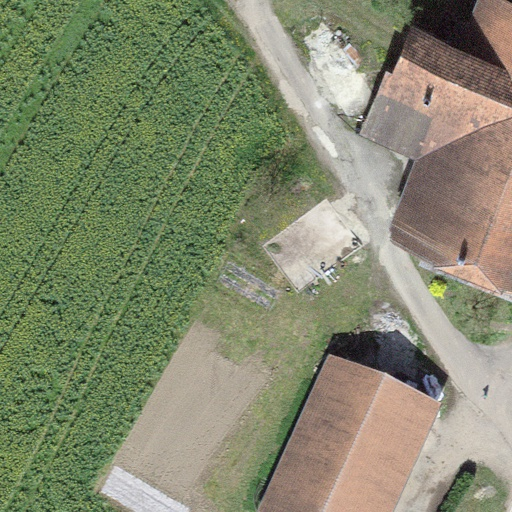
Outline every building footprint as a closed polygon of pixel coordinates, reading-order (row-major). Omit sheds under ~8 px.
[(427,235),(417,258),(511,295),(511,12),(502,9),(435,180),(431,178),(412,229),(427,235)] [(310,26),(304,27),(299,30),(296,35),(295,41),(296,47),(299,52),(303,54),(309,56),(314,55),(320,52),(323,47),(325,41),(324,35),(321,30),(316,27),(310,26)] [(391,68),(385,66),(361,128),(407,146),(447,42),(408,27),(391,68)] [(331,55),(325,56),(320,60),(317,65),(316,71),(318,77),(321,81),(325,84),(330,85),(336,84),(341,81),(345,77),(346,71),(345,65),(342,60),(337,56),(331,55)] [(349,81),(343,82),(338,86),(335,91),(334,97),(335,103),(338,107),(342,110),(348,111),(353,111),(359,108),(362,103),(364,97),(363,91),(360,86),(355,83),(349,81)] [(380,511),(424,415),(331,373),(267,511),(380,511)]
